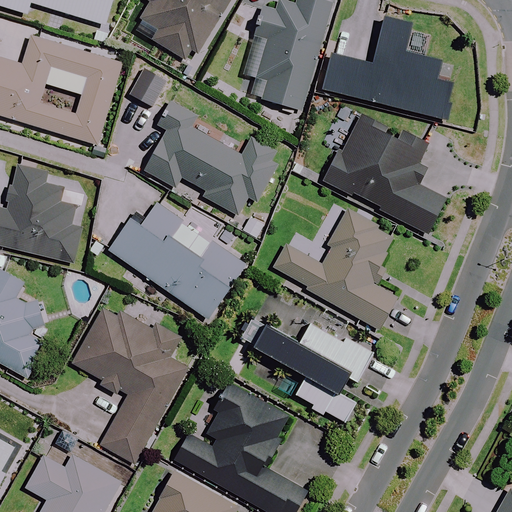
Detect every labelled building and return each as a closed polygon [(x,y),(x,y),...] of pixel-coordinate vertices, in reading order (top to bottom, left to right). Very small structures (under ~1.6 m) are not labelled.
[(0,0),(0,6),(27,15),(31,3),(104,26),(112,0),(0,0)] [(230,0),(148,0),(151,1),(140,21),(157,31),(152,40),(186,60),(191,51),(197,54),(230,0)] [(317,0),(294,0),(294,4),(279,0),(275,0),(274,9),(264,7),(256,36),(262,37),(252,79),(265,83),(260,100),(305,112),(332,4),(317,0)] [(413,28),(384,21),(373,66),(332,56),(324,91),(445,121),(454,86),(437,82),(442,63),(406,54),(413,28)] [(122,65),(31,37),(22,66),(0,59),(0,116),(98,146),(122,65)] [(198,117),(172,102),(157,130),(165,135),(144,172),(176,191),(182,181),(206,194),(203,199),(236,218),(247,200),(255,205),(276,168),(271,166),(279,153),(252,137),(240,158),(191,130),(198,117)] [(387,131),(361,118),(343,155),(337,152),(322,182),(427,235),(444,200),(417,187),(425,170),(419,166),(428,147),(411,139),(395,140),(387,131)] [(48,175),(17,167),(6,212),(0,209),(0,247),(74,265),(82,231),(72,228),(77,209),(59,204),(62,189),(46,185),(48,175)] [(183,222),(158,205),(145,224),(134,216),(109,252),(208,320),(246,265),(213,242),(200,261),(170,240),(183,222)] [(394,239),(348,212),(327,247),(331,249),(321,266),(287,247),(274,269),(378,331),(396,300),(375,287),(384,272),(377,268),(394,239)] [(45,346),(33,339),(32,331),(43,328),(37,306),(15,299),(22,285),(0,272),(0,364),(27,379),(45,346)] [(158,324),(154,332),(103,305),(71,364),(103,381),(100,385),(126,399),(101,447),(135,465),(186,369),(169,359),(181,336),(158,324)] [(251,319),(239,342),(254,350),(305,377),(295,396),(345,423),(356,403),(340,394),(347,379),(357,384),(373,354),(345,339),(343,343),(310,326),(300,345),(277,333),(266,327),(251,319)] [(292,420),(230,384),(204,429),(220,438),(213,450),(189,437),(175,461),(264,511),(294,511),(306,493),(264,469),(292,420)] [(0,482),(22,442),(0,430),(0,482)] [(103,511),(120,482),(72,456),(65,468),(44,456),(26,488),(43,498),(34,511),(103,511)] [(235,511),(238,509),(173,472),(150,511),(235,511)] [(511,511),(511,493),(509,492),(498,511),(511,511)]
